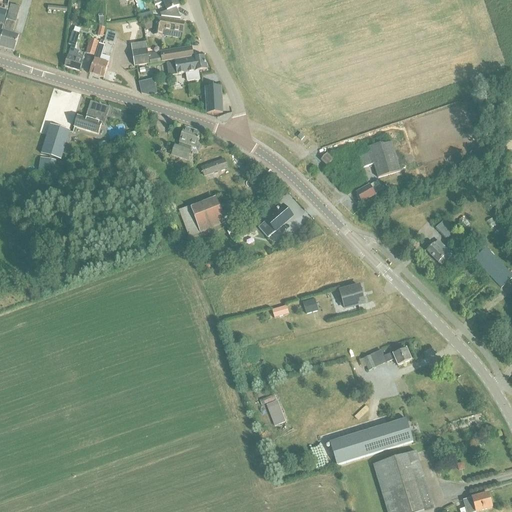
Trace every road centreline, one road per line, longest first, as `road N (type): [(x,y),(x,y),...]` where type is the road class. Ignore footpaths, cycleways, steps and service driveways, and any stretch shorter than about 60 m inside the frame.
road 1 (tertiary): [(511,418),(469,355),(312,196),(236,137)]
road 2 (tertiary): [(0,60),(236,137)]
road 3 (unclassified): [(236,137),(238,105),(192,0)]
